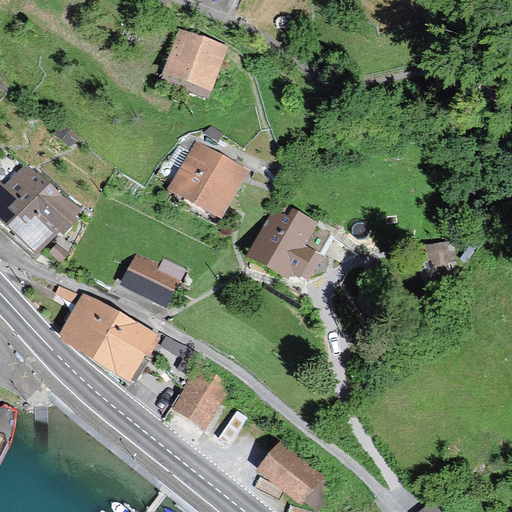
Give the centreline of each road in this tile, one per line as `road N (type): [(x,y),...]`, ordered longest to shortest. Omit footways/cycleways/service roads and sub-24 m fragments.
road 1 (secondary): [(244,511),(79,377),(0,290)]
road 2 (track): [(326,291),(347,379),(402,481),(407,511)]
